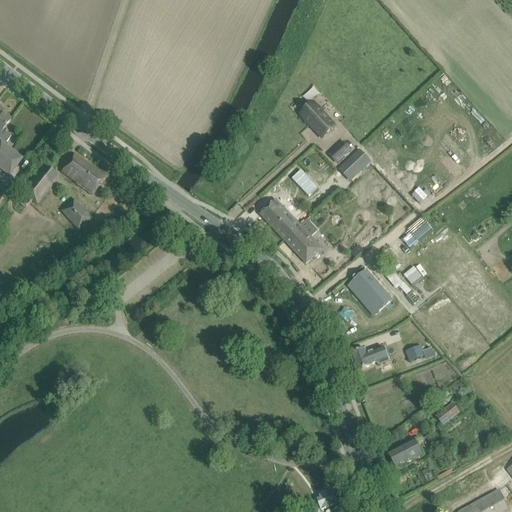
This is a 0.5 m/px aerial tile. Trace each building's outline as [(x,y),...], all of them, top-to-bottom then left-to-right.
[(304,119),(322,139),(335,127),(317,107),(304,119)] [(0,169),(9,176),(22,159),(6,146),(7,145),(8,145),(6,143),(11,137),(5,133),(7,130),(6,130),(6,131),(4,129),(11,120),(0,112),(0,169)] [(337,147),(345,155),(351,150),(343,142),(337,147)] [(359,151),(339,170),(350,181),(370,162),(359,151)] [(75,184),(92,196),(106,177),(92,166),(92,167),(75,155),(61,172),(76,183),(75,184)] [(46,182),(53,174),(42,165),(36,173),(15,201),(25,210),(32,202),(37,206),(45,194),(52,186),(46,182)] [(61,212),(78,230),(92,218),(73,200),(61,212)] [(311,241),(312,240),(289,216),(290,216),(275,200),(260,215),(305,263),(320,250),(311,241)] [(134,211),(143,219),(148,213),(139,206),(134,211)] [(403,276),(413,288),(423,279),(413,267),(403,276)] [(390,298),(366,269),(351,283),(375,311),(390,298)] [(419,301),(410,292),(406,296),(414,305),(419,301)] [(401,340),(409,362),(425,356),(417,334),(401,340)] [(359,351),(350,355),(356,372),(366,368),(372,366),(371,365),(378,363),(379,366),(390,362),(389,359),(384,347),(367,354),(365,349),(359,351)] [(435,417),(442,427),(460,413),(452,403),(435,417)] [(388,454),(396,469),(405,465),(423,456),(415,440),(396,449),(388,454)] [(439,480),(451,500),(489,479),(478,459),(448,475),(439,480)] [(460,511),(508,511),(510,511),(498,490),(460,511)] [(318,500),(322,510),(337,504),(333,494),(330,496),(329,493),(320,496),(321,499),(318,500)] [(333,507),(335,511),(348,511),(345,503),(333,507)]
